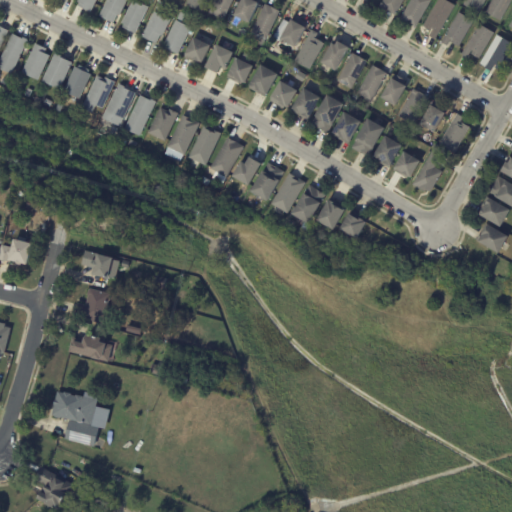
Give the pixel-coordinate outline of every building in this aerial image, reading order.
[(95,0),(89,14),(76,8),(77,5),(75,3),(76,0),(95,0)] [(119,16),(118,17),(116,17),(112,25),(98,18),(106,0),(125,0),(127,1),(119,16)] [(207,0),(200,14),(185,7),(188,0),(207,0)] [(233,0),(223,22),(208,15),(215,0),(233,0)] [(261,0),(260,4),(259,3),(249,24),(234,17),(242,0),(261,0)] [(404,0),(397,12),(394,17),(378,8),(382,0),(404,0)] [(428,0),(430,1),(415,30),(399,20),(410,0),(428,0)] [(442,0),(454,8),(434,41),(428,38),(431,31),(430,31),(429,33),(422,28),(437,0),(442,0)] [(485,0),(477,15),(462,6),(465,0),(485,0)] [(511,0),(499,23),(484,14),(492,0),(511,0)] [(147,8),(134,35),(121,29),(122,26),(120,25),(131,1),(147,8)] [(159,3),(163,5),(160,12),(155,10),(159,3)] [(266,7),(279,13),(264,42),(250,35),(264,6),(266,7)] [(162,36),(161,38),(159,37),(155,45),(140,38),(153,13),(169,22),(162,36)] [(451,44),(450,44),(451,42),(450,41),(446,48),(440,45),(458,14),(474,23),(461,44),(458,48),(451,44)] [(299,19),(309,25),(306,29),(305,29),(294,49),(280,40),(291,21),(296,24),(298,18),(299,19)] [(190,29),(177,56),(164,49),(165,47),(162,46),(174,21),(190,29)] [(471,56),(472,53),(471,52),(467,60),(461,56),(478,26),(493,35),(478,60),(471,56)] [(0,48),(8,31),(0,27),(0,48)] [(312,32),(317,35),(314,40),(323,45),(308,71),(293,63),(311,31),(312,32)] [(20,39),(26,42),(9,77),(0,72),(0,58),(11,36),(19,39),(19,38),(20,39)] [(184,58),(201,65),(210,45),(193,38),(184,58)] [(496,67),(494,67),(490,74),(484,70),(501,41),(511,46),(511,56),(504,72),(496,67)] [(348,49),(335,73),(321,64),(332,45),(335,47),(337,43),(348,49)] [(41,49),(45,50),(43,55),(49,58),(36,83),(19,75),(34,45),(41,49)] [(231,52),(215,45),(205,68),(222,75),(231,52)] [(61,58),(62,59),(61,60),(70,64),(58,92),(40,84),(53,55),(61,58)] [(354,56),(366,63),(350,91),(336,83),(351,55),(354,56)] [(243,86),(252,66),(236,58),(226,78),(243,86)] [(83,69),(88,71),(87,75),(89,76),(78,101),(61,93),(73,68),(76,69),(78,66),(83,69)] [(265,97),(263,97),(256,93),(257,93),(251,89),(248,87),(260,66),(277,76),(265,97)] [(378,71),(386,75),(370,103),(356,95),(372,67),(378,71)] [(104,79),(114,84),(100,111),(94,108),(90,115),(80,110),(96,77),(103,80),(104,79)] [(0,84),(2,79),(9,83),(7,87),(0,84)] [(297,91),(280,81),(269,101),(286,110),(297,91)] [(391,81),(405,89),(394,109),(379,100),(390,81),(391,81)] [(124,91),(134,96),(121,122),(104,114),(117,86),(125,89),(124,91)] [(27,89),(32,92),(29,98),(24,96),(27,89)] [(308,120),(307,120),(291,111),(292,110),(303,89),(320,99),(308,120)] [(413,90),(428,100),(413,126),(398,117),(413,90)] [(141,98),(147,100),(147,99),(155,104),(138,138),(123,131),(140,97),(141,98)] [(327,134),(326,135),(310,126),(314,119),(313,119),(325,97),(343,107),(327,134)] [(45,100),(52,103),(50,108),(43,105),(45,100)] [(58,104),(62,107),(59,113),(54,111),(58,104)] [(430,108),(444,116),(433,135),(418,127),(429,107),(430,108)] [(166,113),(167,113),(168,111),(177,115),(164,143),(147,135),(159,110),(166,113)] [(346,116),(360,123),(348,145),(339,140),(340,139),(334,136),(332,134),(343,114),(346,116)] [(181,162),(199,123),(182,115),(164,155),(181,162)] [(80,116),(86,120),(84,124),(77,121),(80,116)] [(464,121),(465,121),(461,128),(462,129),(464,126),(471,130),(456,156),(441,147),(458,118),(464,121)] [(368,158),(352,149),(356,142),(355,141),(367,120),(384,130),(368,158)] [(211,130),(221,135),(205,168),(188,160),(203,127),(211,130)] [(117,132),(114,138),(109,136),(112,130),(117,132)] [(391,166),(390,168),(383,164),(384,163),(373,157),(385,137),(402,147),(391,166)] [(228,140),(243,148),(225,180),(209,171),(227,139),(228,140)] [(130,141),(137,144),(135,149),(128,146),(130,141)] [(430,194),(441,172),(434,168),(440,155),(430,150),(413,186),(430,194)] [(409,180),(420,162),(403,152),(393,171),(409,180)] [(245,164),(240,162),(232,177),(249,186),(261,164),(249,157),(245,164)] [(511,180),(500,173),(506,163),(508,164),(511,159),(511,180)] [(268,165),(284,174),(278,183),(266,204),(249,195),(261,173),(262,174),(268,165)] [(290,176),(305,185),(286,216),(270,206),(289,176),(290,176)] [(511,185),(511,208),(495,199),(497,196),(489,192),(497,177),(511,185)] [(210,182),(206,189),(198,184),(202,178),(210,182)] [(310,188),(325,197),(307,227),(290,217),(308,187),(310,188)] [(28,208),(31,200),(45,206),(42,213),(28,208)] [(331,200),(346,209),(332,234),(315,224),(327,203),(329,204),(331,200)] [(510,212),(500,229),(479,217),(479,216),(478,216),(482,210),(483,210),(489,200),(510,212)] [(352,213),(367,222),(355,243),(338,232),(348,216),(349,216),(351,212),(352,213)] [(504,243),(497,255),(477,243),(481,237),(480,236),(486,226),(507,238),(504,243)] [(23,242),(39,246),(33,268),(14,262),(13,264),(0,260),(3,246),(18,250),(20,241),(23,242)] [(119,263),(115,279),(107,277),(106,282),(91,278),(93,271),(89,270),(90,269),(81,267),(85,252),(100,256),(99,257),(119,263)] [(128,264),(127,270),(120,268),(121,262),(128,264)] [(154,278),(166,280),(164,290),(152,287),(154,278)] [(89,290),(110,296),(110,297),(109,302),(108,303),(106,311),(106,313),(105,317),(104,318),(102,326),(79,320),(82,306),(85,307),(87,298),(86,297),(87,292),(89,290)] [(0,323),(9,326),(8,328),(14,329),(6,355),(0,353),(0,323)] [(90,337),(100,339),(99,344),(105,345),(105,344),(113,345),(108,362),(99,360),(98,362),(89,359),(90,358),(68,352),(71,342),(81,344),(82,338),(84,339),(85,335),(90,337)] [(150,366),(160,369),(158,377),(148,375),(150,366)] [(115,411),(110,430),(50,414),(56,392),(61,394),(61,392),(68,394),(68,392),(76,394),(75,396),(80,397),(80,395),(88,397),(88,399),(89,397),(104,400),(102,407),(115,411)] [(98,437),(96,446),(65,438),(70,420),(101,428),(98,437)] [(64,511),(55,507),(53,509),(45,505),(47,502),(42,500),(48,488),(35,481),(42,469),(79,489),(71,504),(69,503),(64,511)]
